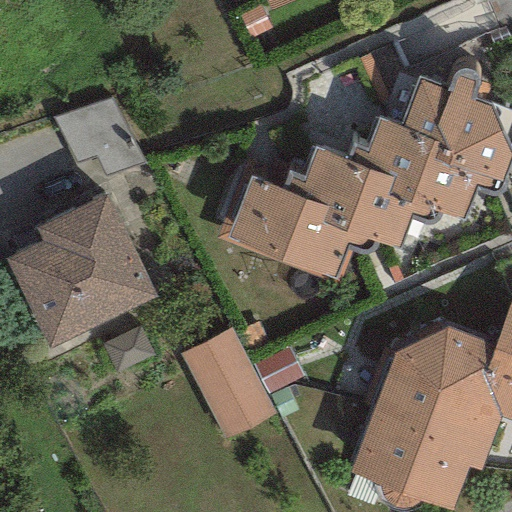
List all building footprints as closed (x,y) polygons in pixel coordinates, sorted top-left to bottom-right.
[(222,216),(221,228),(340,272),(352,240),(354,222),(396,224),(410,188),(479,192),(511,102),(511,90),(470,75),(474,0),(467,0),(447,55),(413,53),(399,92),(374,90),(360,127),(310,123),(297,158),(244,154),(222,216)] [(103,176),(0,236),(0,264),(49,348),(164,281),(103,176)] [(487,331),(399,301),(345,455),(458,495),(494,394),(511,399),(511,276),(507,274),(487,331)] [(211,322),(175,343),(233,440),(269,418),(211,322)] [(264,380),(299,369),(290,343),(256,354),(264,380)]
